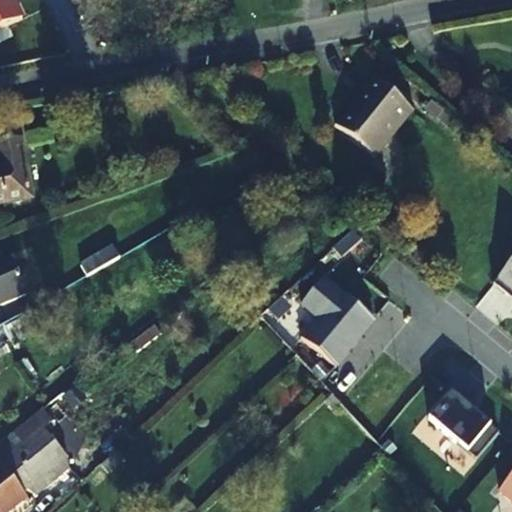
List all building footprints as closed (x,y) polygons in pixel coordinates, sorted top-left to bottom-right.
[(0,0),(0,30),(21,21),(11,0),(0,0)] [(348,113),(336,129),(373,159),(387,141),(392,136),(412,112),(373,81),(354,102),(358,106),(350,115),(348,113)] [(0,203),(31,197),(20,141),(0,145),(0,203)] [(82,266),(88,277),(121,258),(115,247),(82,266)] [(0,304),(26,293),(9,253),(0,257),(0,304)] [(511,294),(511,263),(493,287),(506,297),(510,293),(511,294)] [(299,341),(334,370),(372,323),(322,281),(300,308),(316,321),(299,341)] [(426,421),(473,461),(496,434),(449,394),(426,421)] [(58,476),(51,468),(27,439),(35,432),(25,421),(0,442),(0,464),(30,500),(58,476)] [(37,430),(35,432),(27,439),(51,468),(62,459),(37,430)] [(0,511),(5,511),(24,498),(0,467),(0,511)] [(511,474),(497,493),(511,506),(511,474)]
